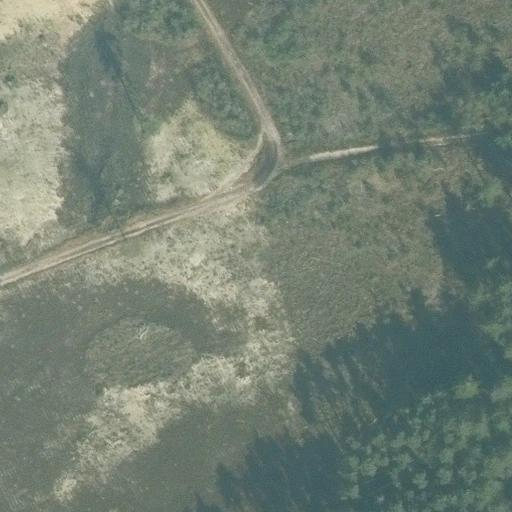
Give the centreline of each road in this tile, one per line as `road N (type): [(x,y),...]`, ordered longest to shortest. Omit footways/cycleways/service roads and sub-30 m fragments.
road 1 (track): [(0,288),(287,171)]
road 2 (track): [(287,171),(511,137)]
road 3 (track): [(287,171),(195,0)]
